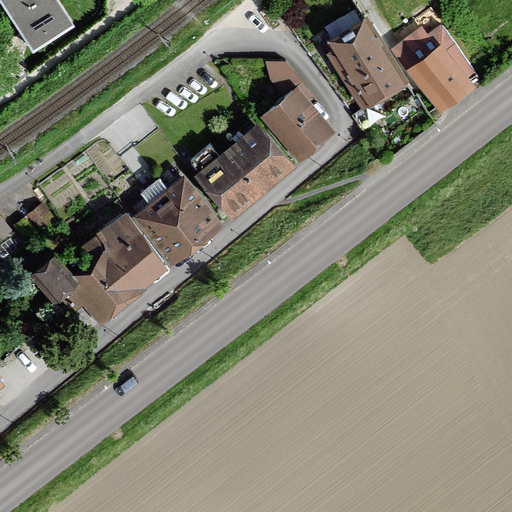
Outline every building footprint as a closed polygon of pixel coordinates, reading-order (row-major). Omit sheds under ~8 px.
[(61,0),(1,0),(35,50),(77,23),(61,0)] [(404,79),(429,114),(471,84),(430,26),(385,58),(353,13),(312,41),(361,110),(404,79)] [(254,115),(291,159),(326,130),(288,86),(254,115)] [(185,175),(223,220),(286,165),(247,121),(185,175)] [(125,218),(168,266),(216,224),(174,176),(125,218)] [(65,286),(97,324),(162,270),(113,212),(86,235),(87,237),(72,249),(78,257),(61,271),(45,253),(23,272),(47,301),(65,286)]
